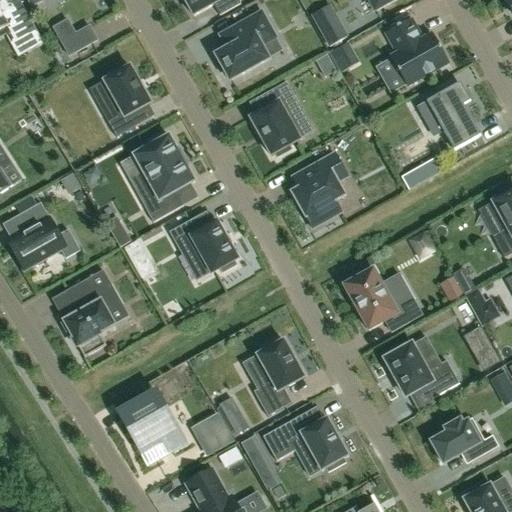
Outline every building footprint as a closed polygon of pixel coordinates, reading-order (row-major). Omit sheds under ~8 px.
[(183,0),(185,3),(186,3),(194,17),(214,6),(220,17),(241,5),(237,0),(183,0)] [(368,0),(375,13),(398,0),(368,0)] [(0,32),(7,28),(16,44),(36,32),(20,4),(1,15),(0,12),(0,32)] [(217,59),(214,61),(221,74),(225,73),(230,82),(269,61),(260,44),(274,37),(275,39),(276,39),(262,13),(236,27),(243,41),(216,56),(217,59)] [(391,59),(407,87),(449,63),(433,36),(422,41),(411,21),(386,34),(398,55),(391,59)] [(342,27),(324,37),(330,47),(348,37),(342,27)] [(89,28),(62,43),(69,57),(97,42),(89,28)] [(347,45),(331,54),(342,73),(358,64),(347,45)] [(119,110),(105,118),(116,139),(137,127),(131,116),(149,106),(151,105),(143,91),(143,90),(139,82),(138,82),(130,68),(127,70),(125,66),(110,74),(113,78),(104,83),(119,110)] [(476,68),(466,72),(473,88),(482,85),(476,68)] [(287,83),(266,95),(273,108),(256,117),(253,119),(252,119),(250,120),(251,121),(252,121),(259,134),(263,143),(264,142),(271,155),(270,156),(271,157),(273,156),(275,155),(277,159),(292,151),(289,147),(298,142),(300,141),(299,140),(284,114),(299,106),(287,83)] [(433,114),(443,133),(454,152),(481,137),(464,107),(471,103),(464,92),(461,94),(457,86),(444,94),(443,93),(416,109),(423,120),(433,114)] [(153,224),(183,208),(175,194),(191,185),(193,184),(195,183),(194,181),(186,167),(187,166),(185,163),(184,164),(180,157),(181,156),(180,153),(178,153),(170,139),(169,137),(167,138),(168,138),(166,140),(163,135),(142,147),(145,151),(136,156),(134,157),(135,159),(143,173),(159,201),(145,209),(153,224)] [(0,195),(13,187),(1,169),(11,163),(0,145),(0,195)] [(295,177),(302,189),(292,194),(313,230),(341,214),(335,202),(344,197),(337,184),(348,178),(335,155),(295,177)] [(408,191),(421,184),(414,172),(401,179),(408,191)] [(511,187),(499,195),(501,199),(493,204),(508,231),(493,239),(505,260),(511,255),(511,187)] [(41,204),(20,216),(26,227),(16,233),(18,238),(11,242),(8,243),(24,271),(60,251),(61,251),(55,240),(60,237),(59,236),(41,204)] [(116,219),(106,226),(120,249),(131,243),(116,219)] [(197,235),(190,222),(169,234),(182,256),(196,248),(211,274),(210,274),(211,275),(211,276),(213,275),(213,274),(220,270),(222,275),(237,267),(234,262),(236,261),(237,262),(238,261),(237,259),(230,247),(231,247),(225,237),(218,225),(217,223),(215,224),(216,224),(213,226),(197,235)] [(124,250),(132,263),(145,255),(137,242),(124,250)] [(422,317),(412,299),(394,309),(381,286),(374,273),(373,271),(371,272),(372,272),(362,278),(360,274),(346,282),(348,285),(346,287),(346,286),(344,287),(345,289),(354,304),(353,305),(354,307),(355,306),(359,313),(358,314),(359,315),(360,315),(368,330),(369,332),(371,331),(371,330),(389,320),(394,331),(391,333),(392,334),(422,317)] [(475,292),(464,271),(453,277),(465,298),(475,292)] [(453,278),(442,284),(453,304),(461,300),(465,298),(453,278)] [(114,327),(114,326),(107,314),(122,306),(110,284),(95,293),(92,287),(71,299),(79,314),(60,325),(69,340),(73,338),(85,359),(106,347),(99,335),(114,327)] [(464,298),(472,312),(484,305),(476,291),(464,298)] [(37,313),(56,304),(52,295),(32,303),(37,313)] [(257,392),(254,393),(268,418),(292,405),(284,390),(303,380),(305,379),(304,377),(303,378),(296,365),(292,356),(292,357),(284,344),(285,344),(284,342),(282,343),(280,344),(278,340),(263,348),(266,352),(259,356),(257,357),(258,359),(258,358),(272,383),(257,392)] [(406,398),(409,396),(424,388),(432,401),(433,400),(460,385),(447,362),(441,365),(427,373),(412,346),(408,348),(406,344),(387,355),(389,359),(385,361),(406,398)] [(483,373),(501,363),(494,352),(477,362),(483,373)] [(503,374),(493,380),(499,392),(510,386),(503,374)] [(150,465),(168,455),(166,452),(182,443),(155,394),(120,413),(144,456),(145,455),(150,465)] [(239,413),(227,420),(234,433),(247,426),(239,413)] [(218,417),(193,431),(208,456),(232,442),(218,417)] [(321,471),(322,473),(323,472),(323,471),(326,470),(328,474),(346,464),(344,460),(346,458),(347,459),(349,458),(348,456),(347,456),(340,443),(336,435),(335,435),(328,422),(327,420),(326,421),(307,432),(300,418),(263,438),(277,463),(307,446),(321,471)] [(444,465),(461,456),(467,452),(473,463),(499,448),(493,437),(484,442),(472,420),(463,425),(461,421),(445,430),(447,434),(431,443),(444,465)] [(259,478),(273,470),(255,437),(241,445),(259,478)] [(220,459),(226,469),(241,460),(236,450),(220,459)] [(185,487),(198,511),(238,511),(232,500),(228,502),(211,472),(185,487)] [(511,511),(511,509),(507,511),(504,511),(491,488),(490,486),(488,487),(489,487),(482,491),(479,487),(465,495),(467,499),(465,500),(463,501),(464,503),(465,502),(470,511),(511,511)]
